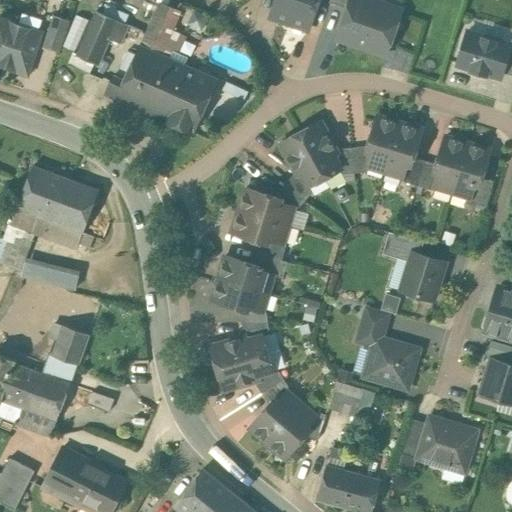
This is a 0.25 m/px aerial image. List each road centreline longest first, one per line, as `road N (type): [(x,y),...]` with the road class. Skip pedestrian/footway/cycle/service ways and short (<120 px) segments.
road 1 (secondary): [(285,511),(201,437),(174,391),(142,201)]
road 2 (residential): [(291,95),(340,77),(511,119)]
road 3 (residential): [(511,170),(450,374)]
road 4 (residential): [(142,201),(182,183),(291,95)]
road 5 (secondary): [(142,201),(102,149),(0,109)]
road 6 (residential): [(291,95),(260,43),(192,0)]
